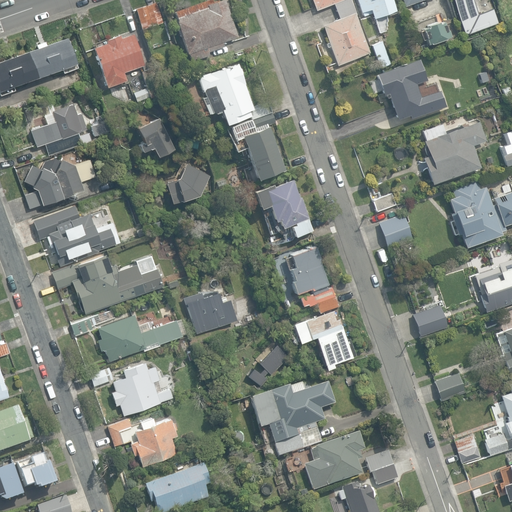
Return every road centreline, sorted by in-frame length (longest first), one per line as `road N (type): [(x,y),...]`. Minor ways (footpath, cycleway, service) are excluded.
road 1 (residential): [(269,0),(447,511)]
road 2 (residential): [(105,511),(0,228)]
